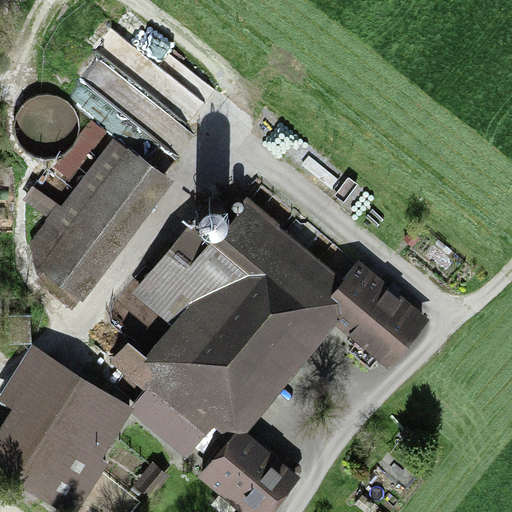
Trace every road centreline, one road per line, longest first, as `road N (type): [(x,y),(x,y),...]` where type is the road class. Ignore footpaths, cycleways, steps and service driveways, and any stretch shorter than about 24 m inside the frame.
road 1 (track): [(511,261),(382,394)]
road 2 (residential): [(382,394),(295,511)]
